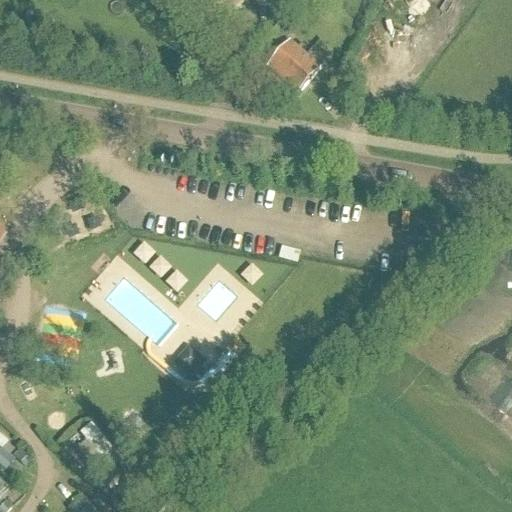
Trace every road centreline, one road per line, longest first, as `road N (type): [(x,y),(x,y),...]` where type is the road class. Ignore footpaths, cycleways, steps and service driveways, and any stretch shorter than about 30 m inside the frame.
road 1 (tertiary): [(511,195),(0,103)]
road 2 (track): [(0,401),(40,448),(47,474),(23,511)]
